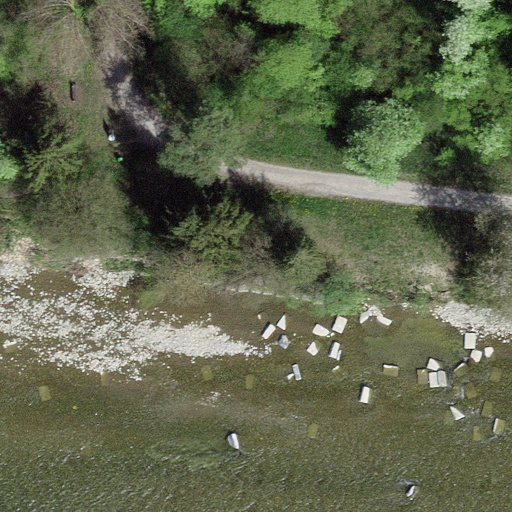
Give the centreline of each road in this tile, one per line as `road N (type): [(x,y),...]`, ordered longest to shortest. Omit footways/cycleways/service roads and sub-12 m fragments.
road 1 (track): [(511,201),(225,163),(146,128)]
road 2 (track): [(146,128),(110,42),(112,0)]
